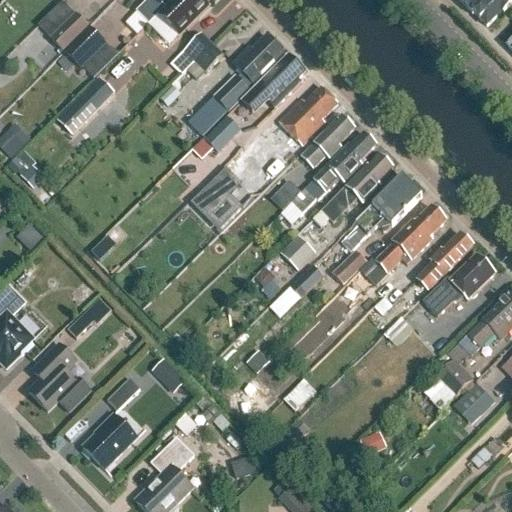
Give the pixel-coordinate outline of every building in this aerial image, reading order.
[(163,9),(171,0),(150,0),(156,6),(143,19),(153,29),(161,21),(167,15),(162,10),(163,9)] [(197,20),(199,22),(212,9),(210,7),(216,0),(181,0),(178,3),(180,5),(177,9),(175,7),(167,15),(161,21),(181,40),(195,26),(193,23),(197,20)] [(489,32),(511,8),(511,0),(467,0),(461,7),(475,21),(477,19),(489,32)] [(91,33),(76,17),(50,42),(66,58),(91,33)] [(106,48),(91,33),(66,58),(81,73),(106,48)] [(197,67),(213,50),(212,48),(202,39),(172,68),(183,80),(197,67)] [(230,114),(286,59),(268,41),(254,54),(252,52),(236,68),(246,78),(239,84),(238,83),(218,102),(230,114)] [(207,77),(224,61),(213,50),(197,67),(207,77)] [(306,79),(291,63),(244,109),(252,117),(266,104),(275,114),(301,89),(298,86),(306,79)] [(100,81),(58,124),(73,139),(115,96),(100,81)] [(168,111),(181,98),(173,90),(160,103),(168,111)] [(323,124),(339,109),(322,92),(306,107),(303,104),(280,126),(303,149),(325,126),(323,124)] [(340,149),(355,134),(355,127),(349,122),(343,121),(302,161),(314,173),(327,160),(330,163),(342,152),(340,149)] [(219,158),(242,135),(228,122),(206,144),(214,152),(219,158)] [(292,154),(272,134),(259,147),(279,167),(292,154)] [(361,166),(377,150),(365,137),(352,150),(350,149),(315,184),(325,195),(327,196),(341,183),(345,187),(363,169),(361,166)] [(0,157),(7,165),(20,152),(11,143),(0,153),(0,157)] [(206,144),(205,143),(193,155),(201,164),(214,152),(206,144)] [(233,164),(253,185),(272,166),(251,146),(233,164)] [(379,187),(394,172),(393,167),(387,161),(381,160),(371,170),(369,169),(323,215),(331,223),(334,227),(359,203),(364,208),(382,190),(379,187)] [(34,168),(23,178),(34,189),(45,179),(34,168)] [(393,230),(422,201),(403,181),(357,227),(359,229),(342,247),(351,256),(386,223),(393,230)] [(208,194),(216,203),(229,192),(221,182),(208,194)] [(325,195),(315,184),(294,204),(305,215),(325,195)] [(279,195),(290,206),(300,196),(289,185),(279,195)] [(431,242),(447,226),(444,223),(443,219),(440,216),(436,215),(433,212),(417,228),(414,225),(393,246),(395,248),(376,266),(388,278),(407,260),(412,266),(433,244),(431,242)] [(331,223),(323,215),(314,224),(322,232),(331,223)] [(207,243),(219,229),(209,221),(197,234),(207,243)] [(134,234),(123,245),(133,255),(144,244),(134,234)] [(431,292),(473,251),(460,238),(445,253),(441,253),(430,264),(433,267),(419,281),(431,292)] [(298,275),(316,257),(298,240),(280,258),(298,275)] [(356,255),(333,279),(344,290),(367,267),(356,255)] [(479,294),(495,278),(494,275),(494,272),(490,268),(486,268),(477,259),(451,284),(449,281),(424,306),(439,322),(454,306),(459,306),(465,300),(468,304),(471,302),(474,301),(478,298),(479,294)] [(301,303),(324,280),(313,269),(290,292),(301,303)] [(283,289),(275,281),(266,272),(255,283),(265,292),(261,296),(268,303),(283,289)] [(21,291),(30,283),(22,276),(14,284),(21,291)] [(394,293),(382,281),(367,296),(366,295),(346,316),(356,327),(377,306),(379,308),(394,293)] [(9,291),(0,299),(0,318),(2,321),(0,323),(0,367),(7,374),(21,360),(18,358),(34,343),(11,321),(25,307),(9,291)] [(511,296),(468,339),(478,349),(492,335),(501,344),(511,333),(511,296)] [(94,323),(86,315),(72,329),(80,337),(94,323)] [(406,327),(389,343),(396,350),(413,334),(406,327)] [(75,387),(66,377),(77,366),(60,349),(38,370),(47,379),(29,397),(48,416),(59,405),(70,415),(91,394),(80,383),(75,387)] [(257,378),(270,366),(259,355),(246,367),(257,378)] [(264,389),(283,371),(275,362),(256,380),(264,389)] [(152,376),(163,387),(175,375),(164,364),(152,376)] [(446,390),(431,405),(441,415),(456,400),(473,384),(454,365),(437,381),(446,390)] [(140,394),(130,383),(107,405),(118,416),(140,394)] [(314,397),(303,385),(284,404),(295,416),(314,397)] [(466,419),(486,399),(475,388),(456,408),(466,419)] [(240,410),(249,409),(247,401),(239,402),(240,410)] [(211,428),(220,419),(211,410),(202,419),(211,428)] [(101,431),(103,432),(83,452),(105,474),(137,442),(114,418),(101,431)] [(370,457),(390,449),(384,433),(364,441),(370,457)] [(282,459),(295,447),(286,437),(273,449),(282,459)] [(162,479),(135,505),(142,511),(178,511),(179,510),(177,509),(193,493),(178,477),(195,460),(177,442),(151,468),(162,479)] [(478,472),(491,460),(484,452),(471,465),(478,472)] [(287,494),(281,488),(273,496),(279,502),(287,494)]
